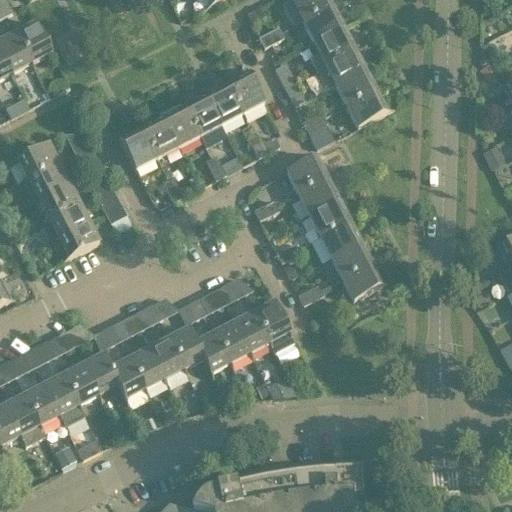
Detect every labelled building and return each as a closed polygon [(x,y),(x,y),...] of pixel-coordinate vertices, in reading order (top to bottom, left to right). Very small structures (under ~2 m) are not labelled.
[(205,0),(211,11),(231,0),(205,0)] [(301,26),(330,12),(324,0),(298,0),(290,4),(301,26)] [(0,3),(0,10),(6,21),(13,17),(5,1),(0,3)] [(341,33),(330,12),(301,26),(312,48),(341,33)] [(35,28),(15,39),(30,69),(51,58),(35,28)] [(267,38),(272,48),(283,43),(277,32),(267,38)] [(341,33),(312,48),(317,58),(308,63),(314,74),(352,54),(341,33)] [(272,48),(267,38),(258,43),(263,53),(272,48)] [(15,39),(0,46),(0,57),(11,79),(30,69),(15,39)] [(363,76),(352,54),(314,74),(325,96),(334,91),(363,76)] [(0,57),(0,84),(11,79),(0,57)] [(285,96),(296,90),(285,69),(274,75),(285,96)] [(488,72),(481,76),(486,86),(494,83),(488,72)] [(374,97),(363,76),(334,91),(345,112),(374,97)] [(226,91),(241,120),(263,108),(248,79),(226,91)] [(304,107),(296,90),(285,96),(293,112),(304,107)] [(226,91),(204,102),(220,131),(241,120),(226,91)] [(374,97),(345,112),(356,134),(385,119),(374,97)] [(204,102),(183,113),(198,142),(220,131),(204,102)] [(198,142),(183,113),(181,114),(178,109),(158,119),(161,125),(162,125),(177,153),(198,142)] [(321,118),(311,123),(316,133),(326,128),(321,118)] [(316,133),(311,123),(302,128),(307,138),(316,133)] [(162,125),(161,125),(141,136),(156,165),(177,153),(162,125)] [(156,165),(141,136),(119,147),(134,176),(156,165)] [(263,148),(262,147),(258,138),(247,144),(252,154),(263,148)] [(64,140),(68,148),(88,147),(84,139),(64,139),(64,140)] [(262,147),(263,148),(267,158),(279,152),(274,141),(262,147)] [(267,158),(263,148),(252,154),(257,163),(267,158)] [(28,185),(57,170),(47,150),(18,165),(28,185)] [(210,176),(220,170),(215,161),(205,166),(210,176)] [(296,200),(325,185),(313,163),(284,178),(296,200)] [(497,165),(489,169),(492,176),(504,170),(502,166),(497,165)] [(57,170),(28,185),(38,205),(67,190),(57,170)] [(225,180),(220,170),(210,176),(215,185),(225,180)] [(81,172),(85,180),(104,179),(100,171),(81,172)] [(168,198),(178,193),(173,183),(168,174),(163,177),(167,186),(162,188),(168,198)] [(104,179),(85,180),(89,187),(108,187),(108,186),(104,179)] [(336,206),(325,185),(296,200),(307,221),(336,206)] [(78,209),(67,190),(38,205),(49,224),(78,209)] [(183,202),(178,193),(168,198),(173,207),(183,202)] [(261,211),(267,221),(278,216),(273,205),(261,211)] [(347,227),(336,206),(307,221),(318,242),(347,227)] [(39,229),(49,249),(59,244),(88,229),(78,209),(49,224),(39,229)] [(101,211),(105,220),(125,219),(121,210),(120,210),(101,211)] [(267,221),(261,211),(253,215),(259,226),(267,221)] [(125,219),(105,220),(110,229),(126,221),(125,219)] [(318,242),(309,247),(320,268),(329,263),(330,264),(359,248),(347,227),(318,242)] [(88,229),(59,244),(69,264),(98,249),(88,229)] [(511,274),(511,272),(511,247),(501,254),(511,274)] [(294,248),(284,253),(290,264),(300,258),(294,248)] [(370,269),(359,248),(330,264),(341,285),(370,269)] [(290,264),(284,253),(275,258),(281,268),(290,264)] [(283,273),(289,284),(299,279),(293,267),(283,273)] [(370,269),(341,285),(353,306),(382,291),(370,269)] [(511,272),(511,274),(500,279),(509,299),(511,297),(511,272)] [(0,310),(11,305),(0,283),(0,310)] [(228,288),(244,300),(252,296),(237,283),(228,288)] [(236,304),(244,300),(228,288),(221,291),(221,292),(236,304)] [(307,295),(312,306),(322,301),(317,290),(307,295)] [(312,306),(307,295),(297,300),(303,311),(312,306)] [(189,308),(205,321),(213,316),(198,304),(197,303),(189,308)] [(195,326),(205,321),(189,308),(187,309),(195,326)] [(253,318),(269,348),(274,359),(294,349),(289,338),(273,308),(253,318)] [(143,313),(159,326),(167,322),(152,310),(151,309),(143,313)] [(159,326),(143,313),(142,314),(136,317),(136,318),(151,330),(158,327),(159,326)] [(253,318),(233,328),(249,358),(269,348),(253,318)] [(249,358),(233,328),(214,338),(229,368),(249,358)] [(93,340),(78,329),(70,333),(70,334),(85,346),(93,342),(92,340),(93,340)] [(128,342),(113,330),(112,330),(104,334),(119,347),(128,342)] [(102,336),(110,352),(119,347),(104,334),(102,335),(102,336)] [(194,348),(195,348),(187,334),(167,344),(183,374),(202,364),(194,348)] [(214,338),(195,348),(194,348),(202,364),(209,379),(229,368),(214,338)] [(167,344),(148,354),(163,384),(183,374),(167,344)] [(38,350),(54,362),(62,358),(47,346),(46,346),(38,350)] [(46,367),(54,362),(38,350),(31,354),(30,355),(46,367)] [(148,354),(128,364),(144,394),(163,384),(148,354)] [(109,374),(102,360),(82,370),(97,400),(116,390),(117,390),(109,374)] [(128,364),(109,374),(117,390),(116,390),(124,405),(144,394),(128,364)] [(8,366),(0,369),(0,370),(15,382),(24,378),(8,366)] [(15,382),(0,370),(0,381),(7,387),(15,382)] [(97,400),(82,370),(62,380),(78,410),(97,400)] [(62,380),(43,390),(58,420),(78,410),(62,380)] [(296,387),(290,391),(295,401),(301,397),(296,387)] [(263,388),(255,392),(261,402),(269,398),(265,392),(263,388)] [(43,390),(23,400),(39,430),(58,420),(43,390)] [(39,430),(23,400),(3,410),(19,441),(19,440),(25,452),(45,442),(39,430)] [(0,450),(19,441),(3,410),(0,412),(0,450)] [(78,452),(71,456),(77,468),(83,465),(78,452)] [(62,472),(75,465),(69,454),(56,461),(62,472)] [(220,494),(199,511),(368,511),(365,502),(364,475),(327,477),(298,480),(269,485),(241,491),(240,489),(220,494)]
